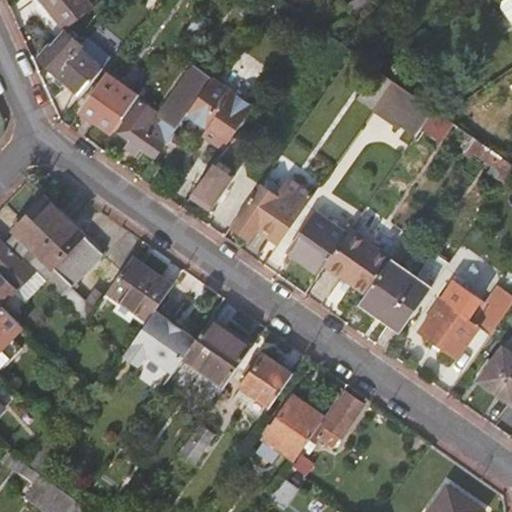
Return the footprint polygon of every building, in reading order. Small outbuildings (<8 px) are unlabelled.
[(44,0),(67,30),(95,6),(89,0),(44,0)] [(511,0),(505,0),(500,4),(511,21),(511,0)] [(305,15),(299,10),(294,16),(301,21),(305,15)] [(39,59),(55,72),(69,84),(80,93),(101,69),(78,51),(81,47),(66,34),(55,48),(51,44),(39,59)] [(191,114),(213,81),(195,68),(160,117),(141,103),(120,133),(128,139),(123,146),(134,154),(139,147),(151,156),(162,142),(167,146),(191,114)] [(398,82),(381,69),(362,97),(379,109),(398,82)] [(69,84),(55,72),(49,78),(63,91),(69,84)] [(116,132),(137,102),(108,80),(87,111),(116,132)] [(254,109),(214,81),(213,81),(191,114),(210,128),(206,133),(227,148),(234,138),(254,109)] [(398,82),(379,109),(404,127),(407,123),(424,100),(398,82)] [(424,100),(407,123),(421,134),(427,127),(439,110),(424,100)] [(456,123),(439,110),(427,127),(445,139),(456,123)] [(227,148),(194,194),(213,209),(239,173),(236,170),(243,161),(245,163),(252,151),(234,138),(227,148)] [(501,178),(506,182),(511,174),(511,165),(476,139),(466,153),(471,157),(475,151),(505,174),(501,178)] [(264,220),(288,237),(304,214),(263,186),(235,227),(252,238),(264,220)] [(19,229),(72,282),(102,250),(48,195),(16,226),(19,229)] [(315,230),(309,225),(305,231),(305,230),(291,251),(321,273),(343,242),(319,224),(315,230)] [(37,263),(91,316),(110,289),(99,281),(88,297),(72,282),(19,229),(11,237),(26,252),(37,263)] [(354,230),(329,265),(370,294),(395,259),(354,230)] [(0,265),(1,266),(0,267),(0,298),(2,301),(37,263),(26,252),(23,255),(0,234),(0,265)] [(370,294),(366,299),(406,329),(453,263),(437,251),(419,277),(402,265),(409,255),(402,249),(395,259),(370,294)] [(149,321),(158,310),(171,289),(158,280),(160,277),(133,258),(110,289),(149,321)] [(0,349),(25,323),(2,301),(0,298),(0,349)] [(480,329),(492,337),(510,312),(492,299),(474,325),(458,313),(461,310),(447,300),(422,335),(457,360),(480,329)] [(175,371),(180,364),(187,355),(198,338),(158,310),(149,321),(127,351),(126,354),(140,364),(149,352),(175,371)] [(187,355),(227,385),(253,348),(212,319),(198,338),(187,355)] [(246,383),(275,405),(299,371),(268,350),(246,383)] [(511,355),(507,351),(485,383),(511,401),(511,355)] [(180,364),(221,393),(227,385),(187,355),(180,364)] [(365,403),(349,392),(318,436),(334,448),(365,403)] [(300,455),(327,416),(296,394),(266,437),(297,459),(300,455)] [(202,458),(215,429),(200,422),(186,451),(202,458)] [(0,458),(5,461),(13,453),(8,448),(0,458)] [(5,461),(31,480),(38,471),(13,453),(5,461)] [(297,459),(293,464),(307,475),(314,466),(300,455),(297,459)] [(38,471),(31,480),(35,482),(42,473),(41,472),(38,471)] [(298,488),(284,478),(270,499),(284,509),(298,488)] [(484,511),(486,510),(449,484),(429,511),(484,511)] [(96,511),(83,502),(78,499),(68,511),(96,511)]
